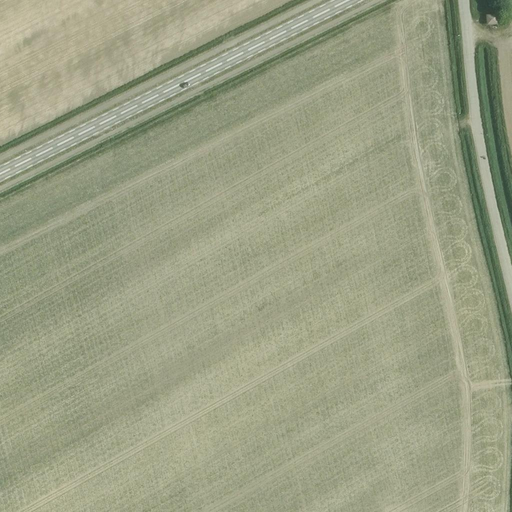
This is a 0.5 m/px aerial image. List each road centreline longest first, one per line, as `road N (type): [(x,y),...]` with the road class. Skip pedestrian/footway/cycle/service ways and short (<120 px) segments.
road 1 (secondary): [(348,0),(0,174)]
road 2 (unclassified): [(511,289),(484,171),(462,0)]
